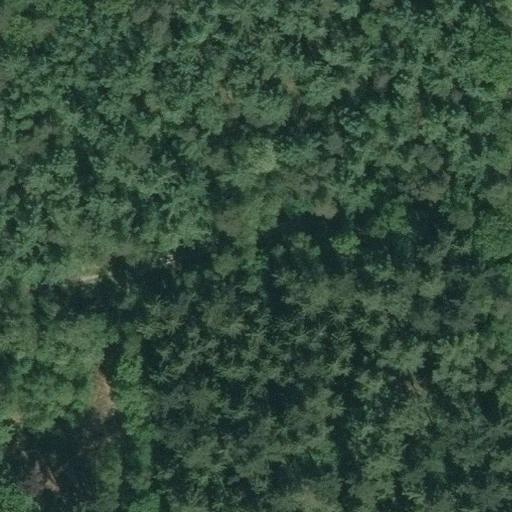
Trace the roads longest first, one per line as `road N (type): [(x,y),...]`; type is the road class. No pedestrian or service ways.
road 1 (track): [(511,169),(143,267)]
road 2 (track): [(0,36),(146,0)]
road 3 (track): [(143,267),(0,299)]
